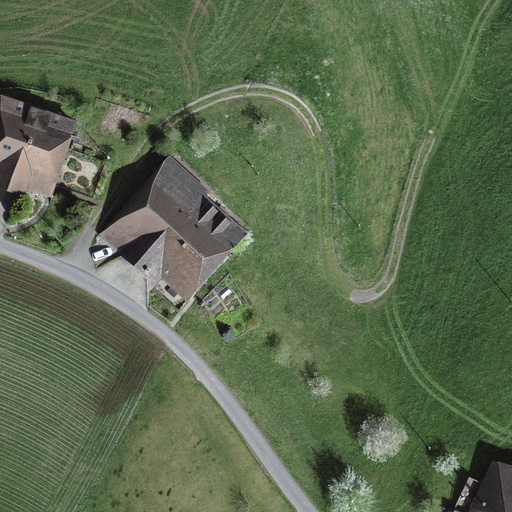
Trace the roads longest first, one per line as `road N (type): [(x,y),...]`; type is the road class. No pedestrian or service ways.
road 1 (track): [(71,271),(106,202),(163,122),(223,93),(281,96),(323,133),(333,192),(330,274),(354,291),(380,288),(394,267),(428,136)]
road 2 (unclassified): [(311,511),(175,342),(71,271),(0,246)]
